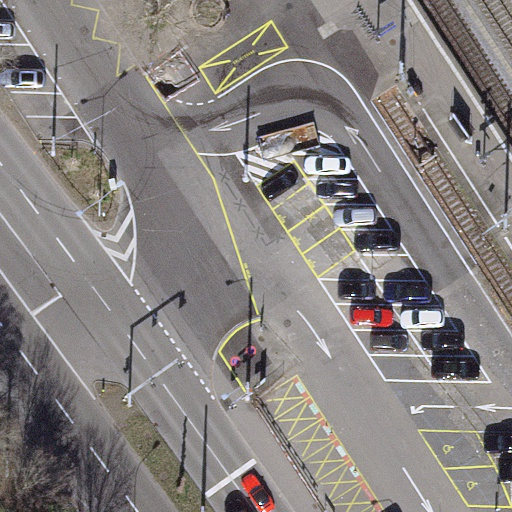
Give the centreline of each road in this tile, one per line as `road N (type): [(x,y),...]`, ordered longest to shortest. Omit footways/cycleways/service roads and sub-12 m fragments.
road 1 (primary): [(252,511),(0,170)]
road 2 (primary): [(0,326),(136,511)]
